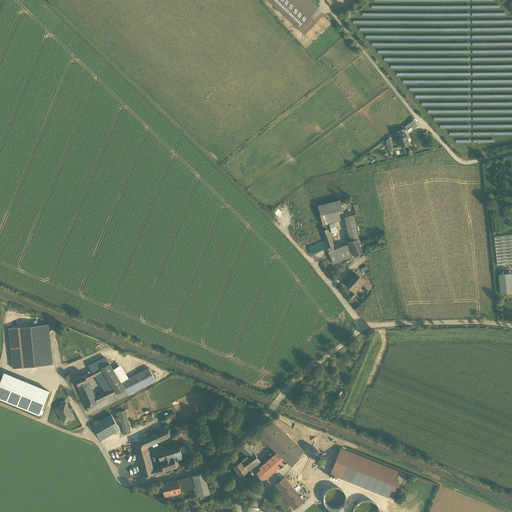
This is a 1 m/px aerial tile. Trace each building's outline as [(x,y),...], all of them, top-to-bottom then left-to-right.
[(267,0),(298,29),(318,8),(308,0),(267,0)] [(324,14),(318,8),(298,29),(305,34),(324,14)] [(405,127),(407,130),(416,123),(414,120),(405,127)] [(399,138),(401,147),(409,145),(407,136),(405,129),(399,131),(401,137),(399,138)] [(318,205),(323,225),(327,224),(341,221),(339,213),(343,212),(340,200),(318,205)] [(349,243),(350,247),(360,243),(359,239),(353,215),(344,217),(350,241),(348,242),(349,243)] [(329,228),(328,229),(324,230),(322,231),(325,241),(328,247),(333,246),(330,236),(331,235),(331,234),(329,228)] [(511,234),(494,236),(497,265),(511,263),(511,234)] [(317,252),(328,247),(325,241),(309,247),(312,254),(317,252)] [(354,256),(356,255),(358,254),(364,252),(360,243),(350,247),(354,255),(354,256)] [(348,246),(333,252),(333,250),(329,252),(328,252),(333,264),(352,256),(349,248),(348,246)] [(361,269),(364,274),(370,271),(366,265),(361,269)] [(350,288),(354,291),(359,286),(360,287),(365,282),(356,273),(354,273),(352,276),(352,277),(353,277),(350,280),(348,280),(346,282),(347,283),(350,286),(350,288)] [(498,275),(500,294),(511,293),(511,281),(511,273),(498,275)] [(41,325),(45,365),(53,364),(49,324),(41,325)] [(41,325),(21,327),(25,367),(45,365),(41,325)] [(13,369),(25,367),(21,327),(9,329),(13,369)] [(100,368),(110,364),(107,359),(89,367),(92,372),(93,372),(95,376),(105,392),(108,390),(109,389),(112,387),(100,368)] [(100,368),(112,387),(116,394),(125,390),(121,382),(113,369),(110,364),(100,368)] [(113,369),(121,382),(127,380),(118,365),(113,369)] [(149,369),(127,380),(121,382),(125,390),(128,395),(155,381),(149,369)] [(49,391),(4,373),(0,382),(0,398),(39,414),(40,414),(42,415),(43,411),(41,410),(49,391)] [(75,379),(81,392),(91,387),(88,381),(86,375),(85,375),(75,379)] [(81,392),(87,407),(103,400),(106,405),(128,395),(125,390),(116,394),(112,387),(109,389),(108,390),(105,392),(95,397),(91,387),(81,392)] [(90,413),(106,405),(103,400),(87,407),(90,413)] [(60,415),(64,423),(73,418),(70,412),(69,411),(70,411),(66,403),(61,406),(58,407),(61,414),(60,415)] [(118,412),(124,435),(130,433),(125,411),(118,412)] [(92,426),(101,441),(120,430),(111,415),(92,426)] [(278,454),(271,460),(277,467),(285,461),(290,466),(304,451),(272,420),(258,435),(277,452),(278,454)] [(134,444),(137,456),(149,453),(147,446),(172,435),(170,428),(134,444)] [(240,449),(248,456),(253,452),(253,451),(252,450),(245,444),(240,449)] [(179,447),(178,445),(157,451),(161,462),(174,458),(182,456),(182,455),(179,447)] [(179,447),(182,455),(187,453),(184,445),(179,447)] [(330,474),(388,497),(391,489),(395,491),(399,481),(395,480),(399,472),(341,448),(330,474)] [(259,461),(253,452),(248,456),(241,461),(233,466),(240,476),(247,471),(257,464),(259,461)] [(278,454),(277,452),(259,467),(260,469),(271,460),(278,454)] [(142,477),(152,475),(151,471),(153,470),(149,453),(137,456),(142,477)] [(163,468),(164,471),(177,467),(174,458),(161,462),(163,468)] [(260,469),(261,470),(265,478),(277,467),(271,460),(260,469)] [(262,480),(265,478),(261,470),(257,473),(261,480),(262,480)] [(195,493),(196,498),(199,497),(210,494),(204,473),(193,476),(190,477),(193,488),(195,493)] [(178,480),(178,481),(181,492),(193,488),(190,477),(178,480)] [(275,485),(294,510),(304,502),(284,477),(275,485)] [(176,491),(177,495),(181,494),(181,492),(178,481),(171,483),(173,492),(176,491)] [(162,485),(165,497),(177,495),(176,491),(173,492),(171,483),(162,485)] [(324,497),(324,501),(326,505),(329,508),(333,510),(337,509),(341,508),(344,505),(346,500),(345,496),(344,492),(341,489),(337,488),(332,488),(328,490),(325,493),(324,497)] [(369,500),(363,501),(358,503),(355,507),(352,511),(380,511),(378,506),(374,502),(369,500)]
